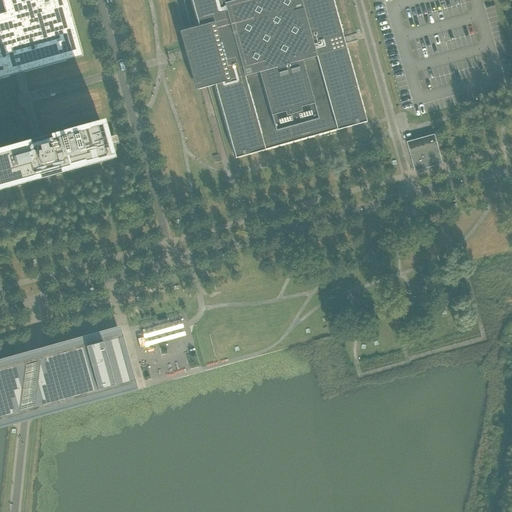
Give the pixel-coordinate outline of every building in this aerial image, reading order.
[(0,0),(0,77),(15,73),(21,71),(81,55),(65,0),(0,0)] [(190,0),(198,27),(184,30),(200,88),(214,84),(214,85),(235,158),(249,154),(261,151),(262,151),(264,150),(336,130),(339,129),(343,128),(347,127),(351,126),(366,122),(344,45),(342,37),(331,0),(190,0)] [(28,94),(21,71),(15,73),(22,95),(18,96),(21,107),(25,106),(34,140),(40,139),(30,101),(48,96),(45,89),(28,94)] [(105,140),(106,140),(100,122),(40,139),(34,140),(0,149),(0,188),(111,158),(107,145),(106,145),(105,140)] [(440,154),(439,149),(435,134),(407,142),(412,160),(414,160),(416,166),(431,162),(430,157),(440,154)] [(152,344),(183,336),(179,317),(157,322),(158,325),(142,329),(144,338),(151,336),(152,344)] [(44,358),(38,406),(127,382),(126,376),(115,338),(44,358)] [(30,362),(19,365),(16,387),(12,414),(24,410),(38,406),(44,358),(30,362)] [(0,417),(12,414),(16,387),(19,365),(0,370),(0,417)]
